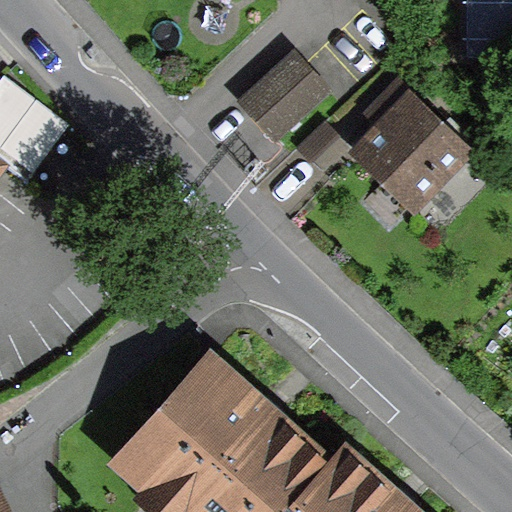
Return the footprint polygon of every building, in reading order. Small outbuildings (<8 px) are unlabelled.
[(330,86),(290,42),(236,92),(275,135),(330,86)] [(475,143),(396,70),(360,108),(372,119),(349,143),(417,206),(475,143)] [(312,158),(340,133),(325,116),(297,142),(312,158)] [(0,164),(9,153),(0,146),(0,164)] [(293,511),(295,510),(284,501),(334,442),(209,337),(106,458),(170,511),(293,511)] [(438,511),(342,432),(334,442),(284,501),(295,510),(293,511),(438,511)] [(0,511),(17,511),(0,477),(0,511)]
